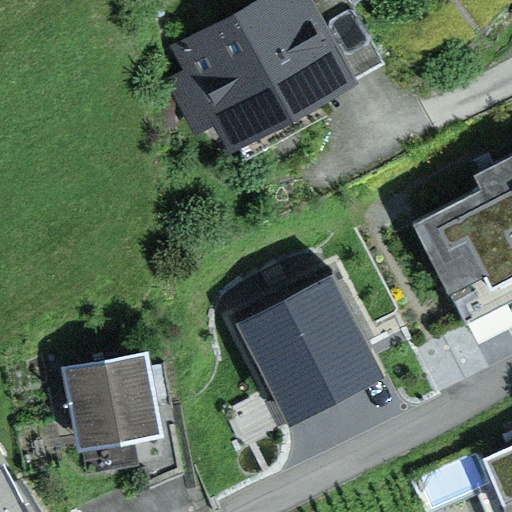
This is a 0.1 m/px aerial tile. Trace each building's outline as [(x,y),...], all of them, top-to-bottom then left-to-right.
[(345,0),(233,0),(184,26),(244,140),(358,80),(381,68),(345,0)] [(511,173),(415,224),(464,317),(511,291),(511,173)] [(321,252),(260,281),(290,345),(352,316),(321,252)] [(401,343),(347,376),(373,419),(427,386),(401,343)] [(147,357),(72,369),(83,440),(159,428),(147,357)] [(511,445),(488,458),(511,507),(511,445)]
